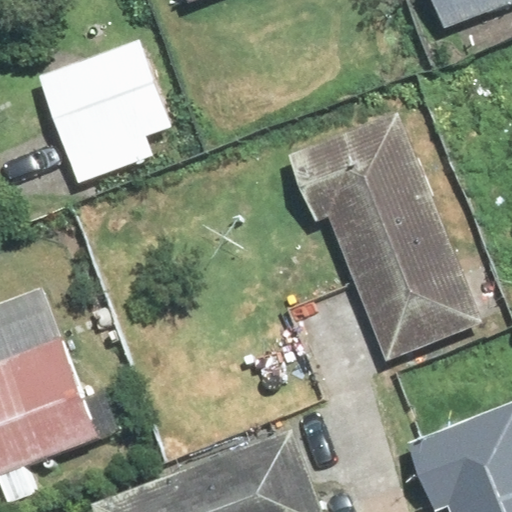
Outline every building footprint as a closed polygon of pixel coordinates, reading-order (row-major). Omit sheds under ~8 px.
[(195,0),(199,10),(225,0),(195,0)] [(511,0),(440,0),(454,33),(511,10),(511,0)] [(155,50),(52,87),(89,190),(192,154),(155,50)] [(394,364),(491,327),(409,117),(300,160),(327,230),(339,225),(394,364)] [(0,480),(110,438),(95,399),(52,288),(0,308),(0,480)] [(460,511),(511,511),(511,408),(420,445),(444,511),(451,511),(460,509),(460,511)] [(334,511),(304,432),(102,508),(103,511),(334,511)]
